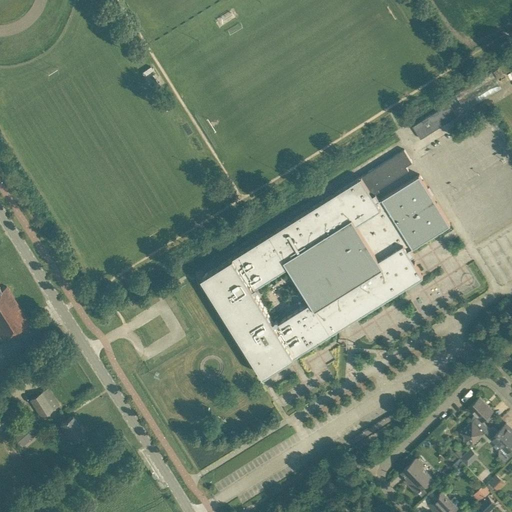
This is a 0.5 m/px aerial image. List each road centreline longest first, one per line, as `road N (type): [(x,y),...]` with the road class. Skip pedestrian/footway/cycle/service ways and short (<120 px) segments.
road 1 (tertiary): [(188,511),(0,213)]
road 2 (residential): [(407,511),(385,488),(387,463),(480,375)]
